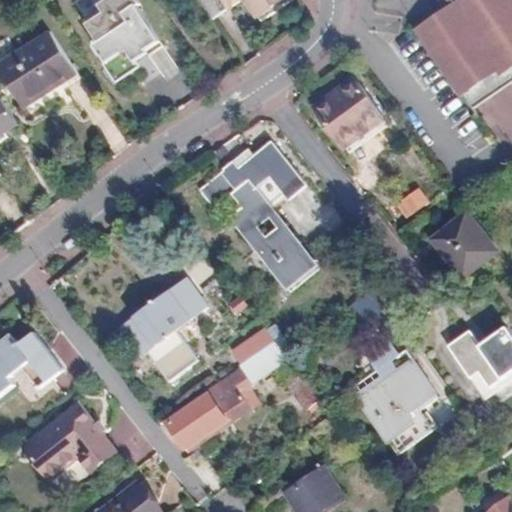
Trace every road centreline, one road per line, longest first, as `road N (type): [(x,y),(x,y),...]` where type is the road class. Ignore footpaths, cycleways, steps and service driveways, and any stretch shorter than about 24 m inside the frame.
road 1 (residential): [(16,260),(260,82)]
road 2 (residential): [(16,260),(199,495)]
road 3 (residential): [(260,82),(424,286)]
road 4 (residential): [(260,82),(327,36),(349,6),(345,0)]
